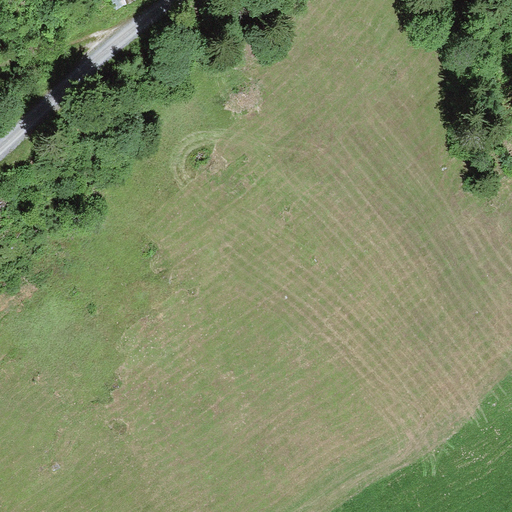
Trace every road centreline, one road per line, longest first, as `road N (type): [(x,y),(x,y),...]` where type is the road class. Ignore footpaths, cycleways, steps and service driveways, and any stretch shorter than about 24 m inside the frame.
road 1 (track): [(0,148),(171,0)]
road 2 (track): [(0,69),(96,38),(115,43)]
